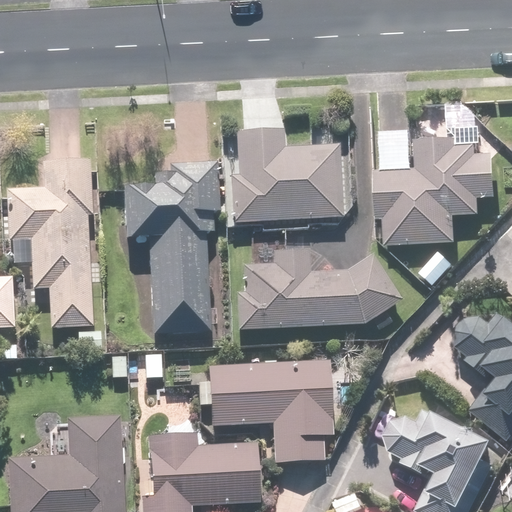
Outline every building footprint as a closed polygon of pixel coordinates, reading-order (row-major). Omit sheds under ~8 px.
[(449,105),(448,126),(475,127),(476,106),(449,105)] [(288,131),(241,131),(241,161),(235,161),(235,220),(346,220),(346,149),(288,149),(288,131)] [(382,134),(382,173),(382,220),(389,220),(389,245),(460,245),(460,215),(484,215),(484,199),(500,199),(500,156),(480,156),(480,145),(461,145),(461,137),(436,137),(436,145),(416,145),(416,134),(382,134)] [(38,189),(12,189),(11,239),(34,240),(33,290),(53,290),(53,329),(94,330),(97,164),(39,163),(38,189)] [(153,186),(125,186),(124,239),(154,240),(151,335),(211,336),(214,234),(216,234),(217,213),(223,213),(224,166),(173,164),(172,176),(153,175),(153,186)] [(279,265),(248,265),(247,293),(238,293),(237,331),(364,326),(406,300),(377,254),(353,270),(311,270),(311,251),(279,251),(279,265)] [(459,264),(446,251),(420,275),(434,289),(459,264)] [(0,326),(18,326),(16,277),(0,277),(0,326)] [(497,383),(476,409),(511,439),(511,313),(509,310),(499,321),(492,316),(473,316),(464,327),(458,337),(462,348),(473,355),(466,360),(497,383)] [(167,355),(149,354),(147,379),(165,380),(167,355)] [(340,364),(216,363),(212,425),(281,428),(279,462),(328,464),(330,439),(337,439),(340,364)] [(436,478),(419,511),(473,511),(504,447),(429,412),(424,421),(412,416),(396,420),(388,438),(394,450),(411,458),(408,465),(436,478)] [(75,456),(15,456),(14,511),(127,511),(128,417),(76,417),(75,456)] [(199,438),(149,436),(146,511),(195,511),(195,505),(265,507),(267,445),(199,443),(199,438)]
